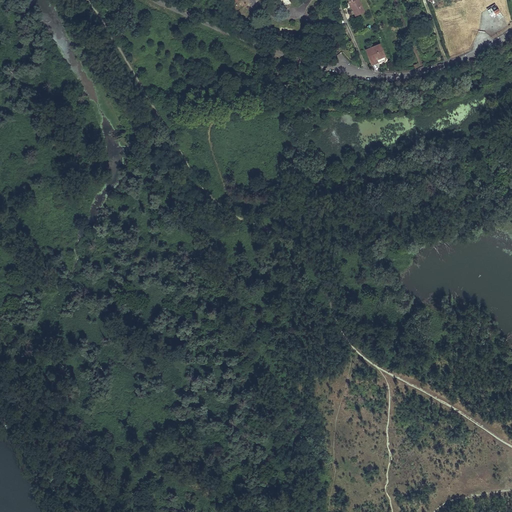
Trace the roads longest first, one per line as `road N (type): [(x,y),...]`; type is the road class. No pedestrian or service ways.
road 1 (track): [(84,0),(196,180),(226,210),(304,257),(349,342),(511,446)]
road 2 (unclassified): [(156,0),(344,71)]
road 3 (residential): [(344,71),(398,76),(473,55),(511,32)]
